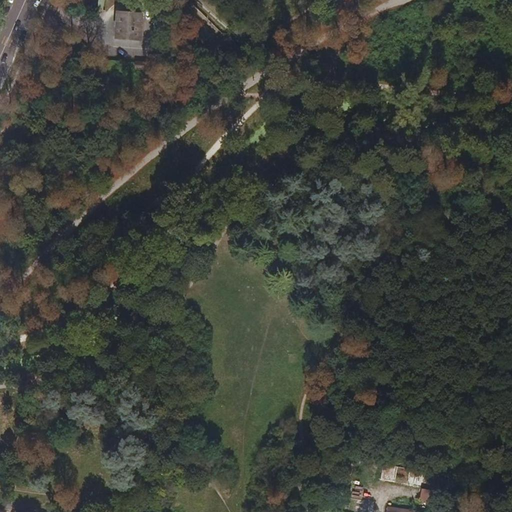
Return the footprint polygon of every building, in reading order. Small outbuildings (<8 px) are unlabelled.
[(203,43),(212,35),(180,0),(165,0),(203,43)] [(253,33),(216,0),(198,0),(244,42),(253,33)] [(115,40),(143,42),(145,13),(117,11),(115,40)] [(230,37),(206,54),(213,64),(237,48),(230,37)] [(135,70),(148,71),(149,62),(136,61),(135,70)]
